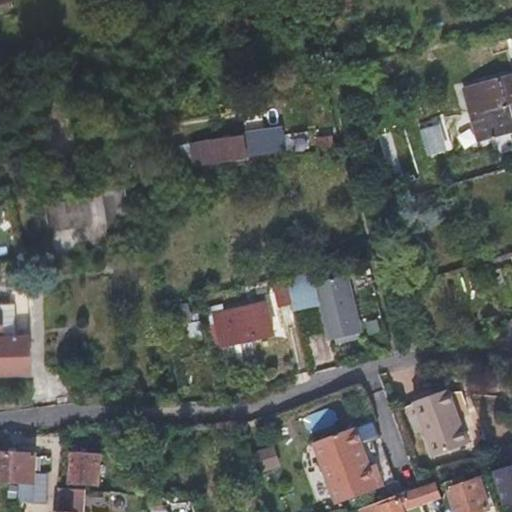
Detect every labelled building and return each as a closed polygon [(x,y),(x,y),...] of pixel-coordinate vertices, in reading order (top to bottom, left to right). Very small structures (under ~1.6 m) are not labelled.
[(94,16),(98,33),(124,28),(120,10),(94,16)] [(511,77),(465,89),(474,125),(491,134),(511,128),(511,77)] [(477,137),(491,134),(474,125),(477,137)] [(260,134),(244,137),(246,156),(263,153),(260,134)] [(196,164),(246,156),(244,137),(194,144),(196,164)] [(41,204),(46,231),(87,225),(83,198),(41,204)] [(312,271),(288,276),(295,308),(315,303),(316,299),(316,298),(314,292),(313,288),(312,271)] [(319,283),(332,335),(337,334),(338,340),(357,336),(356,329),(360,328),(347,276),(319,283)] [(218,313),(224,344),(276,335),(270,303),(218,313)] [(315,304),(296,309),(302,334),(321,329),(315,304)] [(0,308),(0,331),(0,335),(15,334),(14,308),(0,308)] [(0,335),(0,331),(0,376),(27,376),(25,334),(15,334),(0,335)] [(420,402),(437,456),(473,444),(456,391),(420,402)] [(317,440),(338,501),(387,484),(380,463),(373,465),(359,425),(317,440)] [(256,450),(262,471),(282,466),(277,445),(256,450)] [(0,448),(0,479),(35,483),(38,452),(0,448)] [(74,453),(71,482),(99,485),(103,455),(74,453)] [(511,511),(511,463),(497,468),(506,511),(511,511)] [(493,511),(487,482),(452,490),(455,506),(441,509),(441,511),(493,511)] [(410,490),(359,507),(360,511),(425,511),(423,502),(440,496),(436,483),(410,492),(410,490)] [(83,511),(86,491),(59,489),(56,511),(83,511)] [(160,494),(146,493),(149,511),(167,511),(166,506),(162,507),(160,494)]
